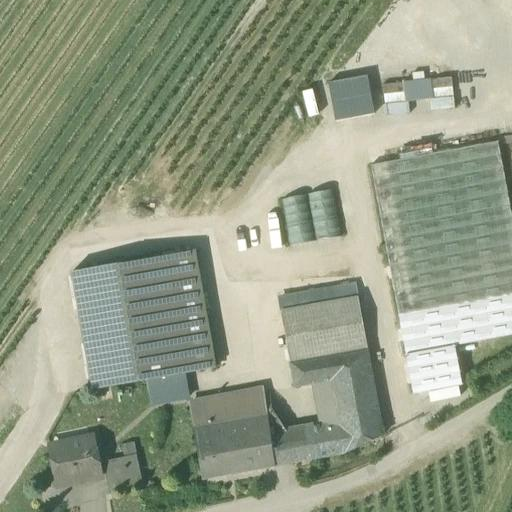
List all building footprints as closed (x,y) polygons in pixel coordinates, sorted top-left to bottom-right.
[(414,83),(385,85),(386,115),(411,114),(410,104),(430,103),(431,112),(455,111),(454,80),(427,82),(426,74),(414,74),(414,83)] [(367,77),(327,85),(335,123),(375,115),(367,77)] [(511,221),(498,143),(371,167),(414,396),(462,387),(455,347),(511,337),(511,221)] [(334,192),(281,202),(290,248),(343,239),(334,192)] [(91,379),(93,391),(124,386),(162,379),(184,375),(216,370),(195,251),(72,273),(82,328),(91,379)] [(279,301),(281,313),(357,300),(354,288),(279,301)] [(359,299),(357,300),(281,313),(291,364),(368,350),(359,299)] [(384,436),(368,350),(291,364),(295,389),(312,386),(331,382),(338,423),(320,426),(312,428),(314,440),(288,445),(291,465),(346,455),(384,436)] [(184,375),(162,379),(166,403),(189,399),(184,375)] [(312,386),(320,426),(338,423),(331,382),(312,386)] [(227,423),(227,424),(268,418),(264,391),(190,406),(193,427),(227,423)] [(0,399),(0,443),(19,412),(0,399)] [(271,435),(268,418),(227,424),(232,454),(273,448),(271,435)] [(193,427),(203,481),(275,468),(272,449),(273,449),(273,448),(232,454),(227,424),(227,423),(193,427)] [(312,428),(271,435),(273,448),(288,445),(314,440),(312,428)] [(51,449),(59,486),(101,477),(98,465),(93,440),(51,449)] [(275,468),(291,465),(288,445),(273,448),(273,449),(272,449),(275,468)] [(106,476),(110,496),(144,489),(137,456),(98,465),(101,477),(106,476)]
